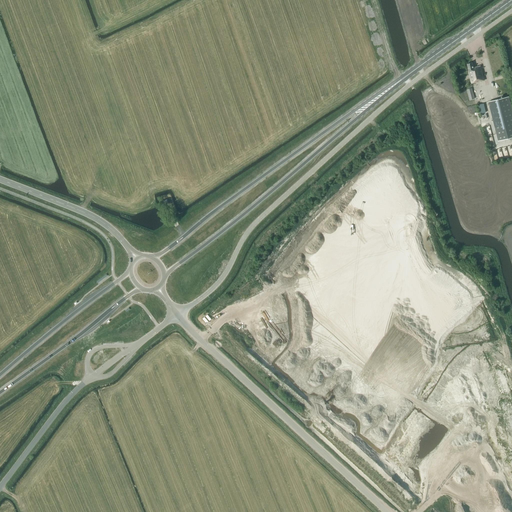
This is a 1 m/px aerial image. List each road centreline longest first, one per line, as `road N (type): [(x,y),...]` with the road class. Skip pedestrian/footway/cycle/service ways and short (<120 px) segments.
road 1 (unclassified): [(178,315),(217,284),(262,215),(465,43)]
road 2 (primary): [(164,274),(423,63)]
road 3 (primary): [(423,63),(154,258)]
road 4 (tertiary): [(387,511),(178,315)]
road 5 (tertiary): [(0,490),(69,397),(178,315)]
road 6 (primary): [(0,392),(140,288)]
road 7 (primary): [(129,270),(0,375)]
road 8 (secondary): [(136,258),(100,220),(0,179)]
